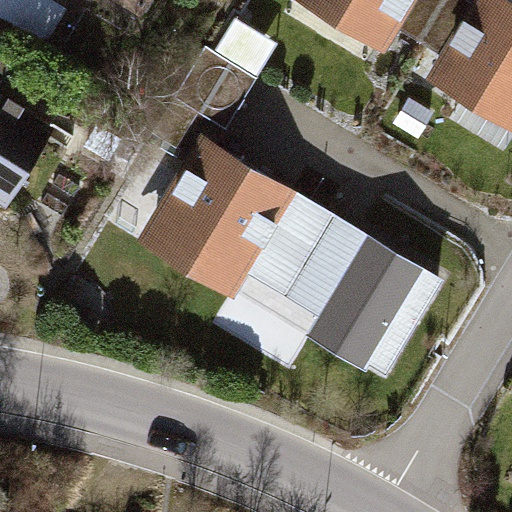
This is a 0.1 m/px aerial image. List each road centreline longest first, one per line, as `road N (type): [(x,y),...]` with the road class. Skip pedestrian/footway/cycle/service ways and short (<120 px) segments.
road 1 (tertiary): [(380,511),(205,431),(0,376)]
road 2 (residential): [(511,299),(384,511)]
